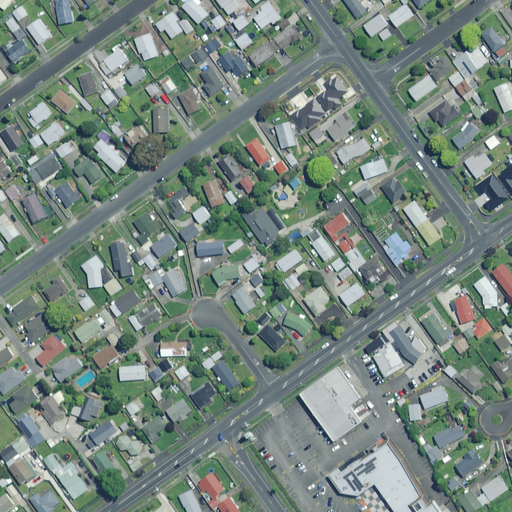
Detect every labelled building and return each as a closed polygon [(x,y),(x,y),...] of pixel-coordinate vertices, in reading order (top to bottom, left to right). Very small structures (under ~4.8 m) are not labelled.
[(0,0),(0,5),(5,10),(14,0),(0,0)] [(74,22),(69,0),(64,0),(55,2),(60,25),(74,22)] [(199,6),(194,0),(189,0),(183,7),(199,24),(209,15),(200,5),(199,6)] [(241,6),(236,0),(216,0),(223,8),(224,8),(229,15),(241,6)] [(367,12),(358,0),(344,0),(357,19),(367,12)] [(414,0),(420,8),(431,0),(414,0)] [(282,19),(270,2),(262,7),(265,11),(255,18),(263,29),(273,22),(274,24),(282,19)] [(414,16),(406,5),(390,17),(397,28),(414,16)] [(28,15),(22,6),(13,13),(19,22),(28,15)] [(179,20),(174,12),(156,25),(162,32),(166,29),(173,39),(184,31),(177,22),(179,20)] [(389,25),(381,14),(364,26),(372,37),(389,25)] [(243,15),(235,21),(234,22),(236,25),(240,31),(249,24),(243,15)] [(226,24),(220,16),(212,22),(218,30),(226,24)] [(27,35),(13,18),(6,23),(20,41),(27,35)] [(291,24),(287,18),(279,24),(283,30),(270,40),(271,40),(249,56),(257,67),(276,54),(275,53),(282,48),(283,49),(292,43),(293,44),(301,38),(291,24)] [(52,36),(40,19),(28,28),(40,45),(52,36)] [(194,30),(186,19),(180,23),(188,34),(194,30)] [(505,45),(493,27),(483,34),(495,52),(505,45)] [(392,36),(387,29),(380,34),(384,41),(392,36)] [(236,41),(241,48),(247,44),(248,46),(253,42),(246,33),(236,41)] [(135,39),(140,53),(141,55),(142,54),(144,61),(159,56),(151,34),(135,39)] [(224,45),(217,35),(211,40),(212,41),(205,46),(211,54),(224,45)] [(31,51),(23,40),(7,51),(16,64),(22,60),(20,58),(31,51)] [(489,63),(477,45),(454,62),(466,79),(489,63)] [(129,60),(120,48),(104,61),(113,72),(129,60)] [(207,57),(201,48),(191,54),(198,63),(207,57)] [(508,52),(505,48),(497,53),(500,58),(508,52)] [(235,60),(230,52),(219,59),(229,72),(233,69),(239,77),(250,68),(241,56),(235,60)] [(195,64),(189,56),(180,62),(186,70),(195,64)] [(509,60),(506,56),(498,61),(501,65),(509,60)] [(437,68),(431,72),(438,81),(454,69),(446,58),(435,66),(437,68)] [(146,77),(138,63),(124,72),(132,85),(146,77)] [(225,87),(211,67),(209,68),(207,66),(199,71),(208,84),(203,87),(210,97),(225,87)] [(449,78),(455,86),(464,80),(458,71),(449,78)] [(99,92),(92,72),(80,76),(86,96),(99,92)] [(177,88),(168,76),(160,82),(168,94),(177,88)] [(437,87),(429,76),(409,90),(417,101),(437,87)] [(465,80),(456,87),(467,101),(472,97),(475,100),(478,97),(465,80)] [(160,91),(154,83),(146,89),(152,97),(160,91)] [(511,110),(511,95),(507,83),(495,89),(505,113),(511,110)] [(127,95),(120,87),(114,92),(120,100),(127,95)] [(331,93),(328,89),(311,101),(321,116),(346,100),(338,88),(331,93)] [(199,101),(193,89),(180,95),(190,115),(201,110),(197,101),(199,101)] [(77,104),(61,90),(52,101),(69,114),(77,104)] [(110,108),(118,102),(109,90),(101,97),(110,108)] [(452,108),(447,100),(429,113),(436,122),(439,120),(444,126),(462,113),(456,105),(452,108)] [(38,106),(39,107),(30,113),(33,117),(29,120),(34,127),(52,115),(45,104),(43,102),(38,106)] [(316,114),(308,102),(296,111),(304,122),(316,114)] [(487,113),(481,105),(472,111),(478,119),(487,113)] [(169,132),(168,108),(153,109),(154,133),(169,132)] [(356,127),(345,112),(336,119),(338,122),(328,129),(336,141),(356,127)] [(50,146),(55,142),(56,143),(62,139),(61,138),(66,134),(57,122),(41,134),(50,146)] [(296,145),(294,137),(300,135),(298,128),(292,130),(290,122),(276,126),(282,149),(296,145)] [(460,149),(473,140),(480,131),(469,123),(463,132),(453,139),(460,149)] [(25,144),(13,125),(1,133),(14,151),(25,144)] [(131,147),(138,142),(138,144),(144,140),(143,139),(147,135),(140,125),(124,136),(131,147)] [(315,141),(319,138),(323,135),(319,128),(310,134),(315,141)] [(101,140),(106,143),(112,137),(103,129),(97,136),(101,140)] [(44,143),(38,135),(30,141),(35,149),(44,143)] [(500,144),(494,136),(486,142),(492,150),(500,144)] [(339,156),(344,164),(352,159),(363,156),(372,150),(364,137),(346,149),(347,151),(339,156)] [(271,158),(257,138),(247,146),(261,166),(271,158)] [(78,148),(72,139),(56,150),(62,159),(78,148)] [(106,143),(101,140),(94,148),(100,153),(98,155),(117,173),(127,163),(106,143)] [(299,165),(291,153),(284,159),(292,170),(299,165)] [(22,163),(16,154),(11,158),(17,166),(22,163)] [(493,164),(485,154),(476,160),(473,156),(465,162),(478,179),(485,173),(484,171),(493,164)] [(62,168),(54,156),(28,174),(36,185),(44,179),(45,180),(62,168)] [(243,175),(230,156),(220,162),(233,181),(243,175)] [(102,176),(89,158),(74,169),(80,177),(85,173),(93,184),(102,176)] [(388,171),(384,159),(375,163),(375,162),(361,167),(366,180),(388,171)] [(288,169),(282,161),(274,167),(280,175),(288,169)] [(0,181),(12,173),(4,162),(0,164),(0,181)] [(511,187),(511,186),(505,175),(485,189),(492,200),(504,191),(505,193),(511,187)] [(255,185),(249,176),(240,182),(246,191),(255,185)] [(397,182),(394,178),(382,187),(394,203),(408,193),(399,181),(397,182)] [(225,203),(216,180),(203,185),(212,208),(225,203)] [(67,182),(56,190),(54,187),(48,192),(52,198),(58,194),(68,208),(84,196),(78,188),(74,191),(67,182)] [(361,196),(369,190),(365,184),(354,191),(358,197),(361,196)] [(20,196),(13,186),(5,191),(12,201),(20,196)] [(180,201),(184,198),(185,199),(191,195),(190,193),(185,186),(167,199),(173,207),(170,210),(176,220),(187,212),(183,207),(184,206),(180,201)] [(238,201),(232,191),(225,195),(232,205),(238,201)] [(34,224),(52,215),(48,206),(43,209),(35,194),(22,200),(34,224)] [(442,238),(415,201),(404,209),(431,246),(442,238)] [(194,214),(201,225),(208,220),(210,223),(214,220),(204,207),(194,214)] [(280,232),(285,228),(271,209),(266,213),(263,207),(252,215),(249,209),(240,215),(252,231),(253,230),(263,243),(265,242),(268,246),(276,240),(275,239),(282,235),(280,232)] [(152,221),(153,220),(148,212),(135,222),(143,234),(138,238),(143,246),(151,241),(149,238),(159,231),(152,221)] [(335,243),(344,237),(342,234),(338,237),(335,234),(350,224),(342,213),(324,227),(335,243)] [(20,235),(5,214),(0,218),(0,229),(10,243),(20,235)] [(187,243),(204,230),(198,222),(195,225),(193,223),(180,233),(187,243)] [(312,232),(309,228),(301,234),(304,238),(312,232)] [(336,254),(317,230),(309,236),(313,242),(311,243),(326,262),(336,254)] [(301,236),(298,231),(289,237),(293,242),(301,236)] [(167,237),(163,232),(156,237),(160,242),(152,247),(160,258),(178,246),(170,235),(167,237)] [(403,263),(402,262),(401,260),(404,258),(405,260),(409,256),(408,254),(410,252),(409,250),(412,248),(407,241),(404,243),(397,233),(386,241),(391,248),(386,251),(396,266),(398,268),(403,263)] [(345,255),(352,249),(345,239),(337,245),(345,255)] [(244,245),(241,240),(228,248),(232,253),(244,245)] [(256,246),(253,241),(239,249),(242,254),(256,246)] [(224,254),(223,242),(197,244),(198,257),(224,254)] [(128,262),(124,243),(111,245),(116,271),(121,270),(122,277),(134,275),(131,262),(128,262)] [(367,263),(356,247),(352,249),(345,255),(351,263),(349,264),(355,272),(359,269),(367,263)] [(303,260),(296,250),(276,264),(283,274),(303,260)] [(143,258),(137,251),(132,255),(137,263),(143,258)] [(257,255),(256,254),(252,256),(254,258),(244,265),(250,273),(260,266),(258,264),(265,259),(261,253),(257,255)] [(157,265),(150,255),(144,259),(151,269),(157,265)] [(102,269),(106,266),(97,256),(82,267),(88,274),(89,289),(103,287),(102,269)] [(367,263),(359,269),(368,281),(372,286),(379,281),(381,284),(387,279),(385,276),(389,274),(381,263),(382,263),(379,258),(378,260),(375,257),(374,257),(367,263)] [(345,266),(340,258),(332,264),(337,272),(345,266)] [(309,271),(304,264),(296,270),(301,277),(309,271)] [(511,276),(503,264),(492,273),(511,299),(511,276)] [(226,280),(240,278),(238,265),(223,268),(213,274),(220,287),(228,283),(226,280)] [(352,273),(348,268),(338,275),(343,281),(352,273)] [(184,284),(175,269),(165,274),(162,269),(151,275),(152,278),(146,281),(151,290),(165,281),(174,298),(189,289),(186,283),(184,284)] [(258,273),(243,284),(247,290),(253,286),(255,289),(264,282),(258,273)] [(301,284),(293,274),(287,279),(294,289),(301,284)] [(483,297),(483,305),(485,305),(485,309),(493,308),(492,307),(498,306),(497,292),(486,277),(475,285),(483,297)] [(122,289),(115,279),(105,286),(112,296),(122,289)] [(70,291),(62,280),(44,291),(51,301),(62,294),(63,295),(70,291)] [(366,294),(357,283),(340,295),(348,307),(366,294)] [(463,293),(457,284),(448,291),(454,299),(463,293)] [(330,300),(321,287),(304,300),(317,317),(327,309),(323,305),(330,300)] [(238,302),(237,303),(246,315),(257,306),(243,288),(233,296),(238,302)] [(141,301),(133,290),(110,306),(118,318),(141,301)] [(16,311),(9,316),(8,317),(14,326),(40,308),(32,296),(14,308),(16,311)] [(475,319),(466,296),(454,301),(462,324),(475,319)] [(95,305),(88,297),(80,303),(86,312),(95,305)] [(501,307),(508,319),(511,316),(511,305),(510,302),(501,307)] [(129,319),(138,331),(145,326),(146,327),(163,315),(154,303),(137,315),(136,313),(129,319)] [(286,311),(280,303),(270,311),(275,318),(286,311)] [(113,320),(106,310),(75,331),(83,343),(102,330),(100,327),(105,323),(106,324),(113,320)] [(271,319),(266,313),(258,319),(264,326),(271,319)] [(303,336),(313,328),(305,319),(307,316),(301,313),(299,317),(290,313),(285,324),(299,330),(303,336)] [(445,330),(432,313),(422,321),(439,344),(452,334),(448,328),(445,330)] [(46,321),(42,315),(27,326),(31,332),(27,334),(34,343),(56,327),(50,318),(46,321)] [(493,329),(485,317),(474,324),(478,329),(473,332),(479,339),(493,329)] [(511,332),(511,328),(509,323),(501,327),(506,336),(511,332)] [(287,342),(269,324),(259,334),(278,352),(287,342)] [(389,333),(396,343),(393,345),(398,352),(401,350),(412,365),(424,356),(413,343),(418,339),(414,334),(409,338),(399,326),(389,333)] [(475,335),(470,328),(464,332),(469,340),(475,335)] [(66,348),(54,333),(40,344),(46,351),(36,359),(43,367),(66,348)] [(120,343),(113,333),(107,338),(114,347),(120,343)] [(511,344),(504,334),(494,340),(502,351),(511,344)] [(469,347),(463,339),(454,345),(460,354),(469,347)] [(405,366),(390,342),(383,347),(385,350),(373,356),(386,378),(405,366)] [(192,349),(192,344),(188,344),(188,343),(160,344),(161,357),(188,356),(188,349),(192,349)] [(120,356),(112,345),(93,358),(100,369),(120,356)] [(0,365),(14,357),(8,348),(0,352),(0,365)] [(223,357),(219,351),(212,357),(216,362),(223,357)] [(83,367),(76,357),(70,361),(67,357),(51,369),(61,383),(83,367)] [(216,365),(211,358),(203,364),(208,371),(216,365)] [(173,367),(167,359),(160,364),(166,373),(173,367)] [(241,383),(224,360),(213,368),(230,391),(241,383)] [(511,377),(511,360),(502,367),(498,362),(493,366),(504,382),(511,377)] [(457,373),(450,365),(445,371),(452,378),(457,373)] [(147,379),(146,366),(120,368),(121,381),(147,379)] [(190,375),(184,366),(176,372),(181,381),(190,375)] [(484,375),(474,366),(466,376),(462,373),(457,378),(475,394),(482,385),(478,382),(484,375)] [(26,380),(23,376),(20,371),(18,372),(14,367),(5,372),(0,376),(0,383),(2,386),(0,387),(0,389),(4,395),(26,380)] [(164,374),(159,367),(151,373),(156,380),(164,374)] [(363,399),(341,368),(304,394),(338,443),(366,424),(354,406),(363,399)] [(503,389),(498,381),(493,384),(498,392),(503,389)] [(218,394),(210,382),(191,394),(201,409),(213,401),(211,398),(218,394)] [(39,399),(28,384),(13,395),(17,400),(10,405),(17,415),(39,399)] [(167,396),(160,387),(152,392),(159,402),(167,396)] [(448,401),(443,388),(420,397),(425,410),(448,401)] [(66,399),(61,391),(42,403),(51,416),(47,419),(51,425),(67,415),(60,404),(66,399)] [(103,403),(88,397),(83,409),(75,406),(72,414),(90,422),(93,415),(97,417),(103,403)] [(145,407),(139,398),(126,407),(132,416),(145,407)] [(192,411),(184,399),(167,411),(177,426),(188,418),(186,415),(192,411)] [(420,420),(419,405),(409,406),(410,421),(420,420)] [(46,439),(27,412),(16,419),(30,440),(28,441),(33,448),(46,439)] [(118,431),(111,422),(116,419),(112,413),(101,421),(104,425),(90,434),(98,445),(118,431)] [(167,427),(160,416),(143,429),(154,443),(161,438),(157,434),(167,427)] [(465,436),(460,425),(439,435),(435,437),(441,449),(465,436)] [(129,436),(120,437),(116,444),(121,450),(127,450),(131,456),(140,455),(143,447),(146,444),(141,438),(137,441),(133,441),(129,436)] [(30,447),(24,438),(14,446),(20,454),(30,447)] [(424,511),(435,505),(406,458),(392,440),(345,473),(342,469),(332,476),(349,500),(351,502),(377,483),(397,511),(424,511)] [(431,449),(429,445),(424,447),(432,462),(443,457),(437,446),(431,449)] [(484,463),(474,449),(464,456),(466,459),(456,466),(464,477),(484,463)] [(117,471),(104,451),(93,459),(107,478),(117,471)] [(63,469),(52,454),(44,460),(52,472),(54,471),(75,500),(89,490),(77,474),(79,472),(72,463),(63,469)] [(20,455),(7,464),(21,485),(35,476),(20,455)] [(201,483),(199,484),(205,492),(208,490),(215,500),(218,498),(217,497),(226,490),(212,472),(199,481),(201,483)] [(475,511),(508,489),(499,477),(482,489),(486,493),(478,499),(472,491),(459,499),(468,511),(475,511)] [(12,482),(10,478),(6,480),(5,478),(0,481),(0,483),(3,488),(12,482)] [(460,485),(455,478),(447,483),(452,491),(460,485)] [(18,493),(12,485),(6,490),(13,498),(18,493)] [(52,511),(55,510),(53,508),(59,503),(51,491),(41,499),(38,494),(30,499),(39,511),(52,511)] [(202,511),(192,491),(180,496),(187,511),(202,511)] [(6,511),(14,505),(5,494),(0,497),(0,511),(6,511)] [(241,511),(230,497),(228,499),(225,494),(219,499),(210,505),(214,511),(219,507),(223,511),(241,511)] [(443,511),(437,503),(435,505),(424,511),(443,511)]
